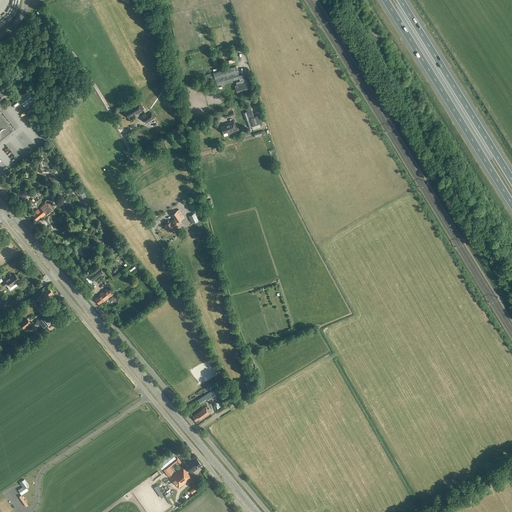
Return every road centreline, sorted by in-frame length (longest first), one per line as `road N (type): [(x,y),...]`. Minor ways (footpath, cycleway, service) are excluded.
road 1 (secondary): [(256,511),(8,212)]
road 2 (unclassified): [(244,511),(0,218)]
road 3 (unclassified): [(132,159),(120,179),(172,264),(232,398),(198,429)]
road 4 (unclassified): [(198,429),(0,189)]
road 5 (motorway): [(385,0),(511,204)]
road 6 (motorway): [(511,180),(400,0)]
road 7 (unclassified): [(37,1),(132,159)]
